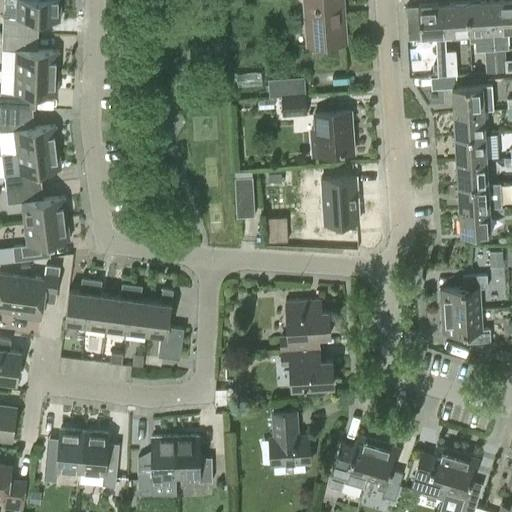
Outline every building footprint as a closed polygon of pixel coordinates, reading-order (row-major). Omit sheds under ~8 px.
[(2,33),(30,34),(30,19),(59,20),(60,0),(17,0),(17,17),(3,17),(2,33)] [(304,0),(308,44),(346,41),(342,0),(304,0)] [(492,0),(477,0),(468,1),(470,31),(469,31),(470,41),(475,40),(476,50),(485,49),(495,48),(492,0)] [(511,0),(492,0),(495,48),(497,71),(511,70),(511,64),(506,64),(505,48),(508,48),(507,28),(511,27),(511,0)] [(455,32),(469,31),(470,31),(468,1),(444,2),(446,38),(451,38),(455,32)] [(446,50),(446,38),(444,2),(418,4),(418,7),(420,34),(435,33),(436,75),(448,74),(446,50)] [(418,7),(406,7),(408,35),(420,34),(418,7)] [(29,49),(30,34),(2,33),(2,49),(1,70),(57,72),(58,50),(29,49)] [(495,48),(485,49),(487,72),(497,71),(495,48)] [(457,74),(456,50),(446,50),(448,74),(457,74)] [(57,94),(57,72),(1,70),(1,91),(0,90),(0,106),(27,108),(27,93),(57,94)] [(282,94),(305,93),(304,76),(268,78),(269,96),(282,95),(282,94)] [(458,86),(452,86),(454,111),(484,109),(493,108),(491,83),(482,84),(458,86)] [(282,94),(282,95),(283,114),(306,113),(305,93),(282,94)] [(0,106),(0,144),(1,153),(16,151),(58,146),(55,124),(26,127),(24,108),(27,108),(0,106)] [(316,127),(312,127),(314,154),(318,154),(354,152),(351,109),(315,112),(316,127)] [(455,135),(485,134),(484,109),(454,111),(455,135)] [(457,159),(487,157),(485,134),(455,135),(457,159)] [(6,188),(33,185),(31,172),(61,168),(58,146),(16,151),(18,172),(4,173),(6,188)] [(458,184),(488,182),(487,157),(457,159),(458,184)] [(268,181),(282,180),(281,172),(268,173),(268,181)] [(358,222),(355,174),(321,176),(324,224),(358,222)] [(253,175),(234,176),(237,216),(255,215),(253,175)] [(488,182),(458,184),(460,208),(490,207),(502,206),(500,181),(488,182)] [(25,222),(67,217),(64,195),(35,199),(33,185),(6,188),(8,203),(22,201),(25,222)] [(462,234),(491,232),(490,207),(460,208),(462,234)] [(268,241),(287,240),(287,216),(267,217),(268,241)] [(27,244),(13,245),(15,260),(23,259),(23,255),(41,252),(40,243),(69,239),(67,217),(25,222),(27,244)] [(0,246),(0,261),(15,260),(13,245),(0,246)] [(502,250),(489,251),(490,262),(502,261),(502,250)] [(21,268),(31,266),(30,259),(20,260),(21,268)] [(0,271),(0,308),(17,310),(16,314),(40,317),(44,292),(56,293),(60,266),(46,264),(45,278),(0,271)] [(441,310),(481,308),(479,287),(488,287),(487,274),(463,275),(464,287),(440,288),(441,310)] [(87,323),(93,278),(82,277),(80,290),(69,288),(65,320),(87,323)] [(106,326),(110,294),(100,292),(102,279),(93,278),(87,323),(106,326)] [(126,328),(132,283),(122,282),(120,295),(110,294),(106,326),(126,328)] [(147,331),(151,299),(140,298),(142,285),(132,283),(126,328),(147,331)] [(161,333),(159,350),(158,355),(180,357),(184,327),(168,325),(173,289),(163,287),(161,300),(151,299),(147,331),(161,333)] [(281,350),(319,347),(318,335),(330,334),(329,309),(321,310),(320,299),(286,301),(288,335),(281,336),(281,350)] [(481,308),(441,310),(442,331),(466,330),(467,342),(491,341),(490,328),(482,328),(481,308)] [(0,337),(0,379),(17,381),(20,351),(9,350),(11,339),(0,337)] [(319,347),(281,350),(282,363),(290,363),(292,386),(333,383),(332,359),(320,359),(319,347)] [(121,351),(111,349),(109,361),(120,363),(121,351)] [(133,356),(132,365),(142,366),(143,357),(133,356)] [(228,402),(227,390),(216,390),(216,402),(228,402)] [(0,436),(12,438),(16,408),(0,405),(0,436)] [(274,436),(269,436),(271,464),(311,461),(309,434),(298,434),(296,410),(272,412),(274,436)] [(80,472),(84,429),(60,427),(59,446),(47,445),(44,479),(57,480),(58,470),(80,472)] [(80,472),(80,482),(102,484),(115,485),(118,451),(106,450),(108,431),(84,429),(80,472)] [(363,486),(366,477),(377,440),(357,433),(354,445),(342,442),(332,475),(329,484),(341,488),(343,480),(363,486)] [(176,493),(176,477),(176,435),(152,435),(152,456),(138,457),(138,493),(176,493)] [(176,435),(176,477),(199,477),(199,481),(212,481),(212,456),(200,456),(200,435),(176,435)] [(377,488),(384,490),(382,495),(395,499),(403,472),(391,469),(398,446),(377,440),(366,477),(379,481),(377,488)] [(442,498),(444,492),(456,450),(436,444),(430,467),(418,463),(411,488),(423,492),(442,498)] [(456,450),(444,492),(464,498),(461,510),(468,511),(473,511),(482,483),(471,479),(478,457),(456,450)] [(0,462),(0,497),(6,498),(5,506),(22,509),(26,480),(10,477),(12,464),(0,462)] [(41,493),(30,492),(29,504),(40,506),(41,493)] [(511,511),(511,501),(511,506),(502,503),(498,511),(511,511)]
